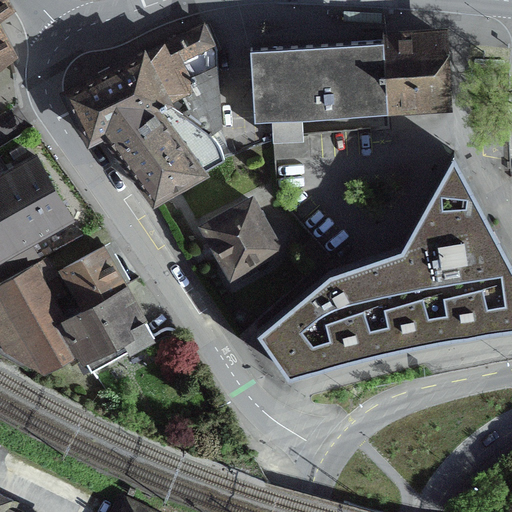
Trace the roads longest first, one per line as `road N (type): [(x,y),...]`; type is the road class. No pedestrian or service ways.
road 1 (residential): [(329,463),(266,422),(47,101),(46,66),(67,36)]
road 2 (primary): [(511,375),(394,402),(352,433),(329,463)]
road 3 (primary): [(423,511),(464,461),(511,424)]
